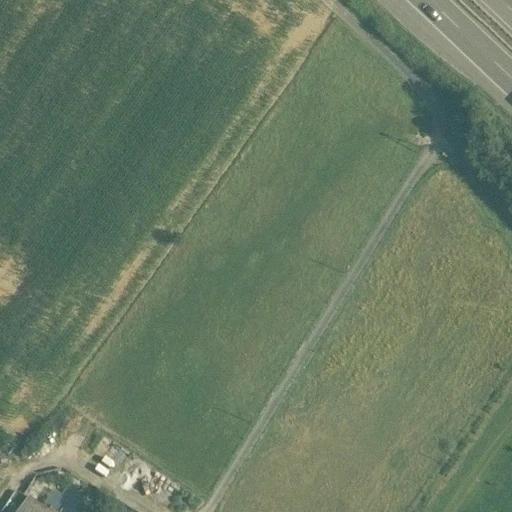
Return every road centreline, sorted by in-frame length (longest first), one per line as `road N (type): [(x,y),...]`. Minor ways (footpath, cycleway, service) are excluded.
road 1 (unclassified): [(511,222),(416,80),(327,0)]
road 2 (motorway): [(421,0),(511,85)]
